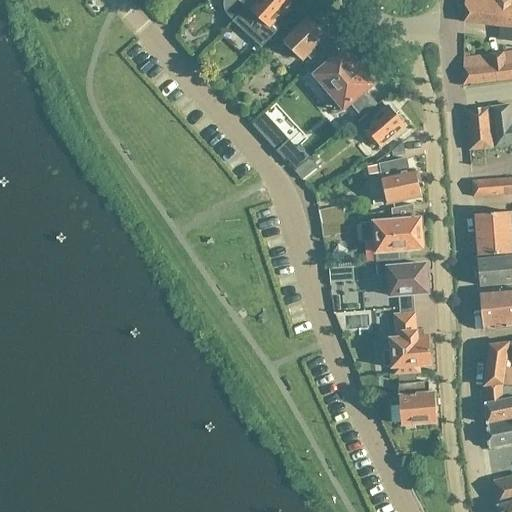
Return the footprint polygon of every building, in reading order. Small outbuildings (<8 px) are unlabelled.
[(223,7),(224,13),(226,18),(232,23),(251,2),(250,1),(250,0),(224,0),(223,3),(223,7)] [(288,21),(289,22),(294,17),(293,16),(286,9),(290,5),(287,2),(288,1),(287,0),(259,0),(255,5),(251,2),(232,23),(233,23),(237,27),(261,49),(268,42),(288,21)] [(511,29),(511,0),(504,0),(464,0),(463,24),(511,29)] [(288,21),(268,42),(278,51),(283,45),(301,62),(306,57),(312,63),(312,64),(328,47),(322,42),(325,38),(307,20),(300,27),(296,23),(293,26),(289,22),(288,21)] [(328,47),(312,64),(319,72),(314,77),(343,111),(371,87),(342,53),(338,56),(330,48),(329,49),(328,47)] [(511,53),(463,59),(462,86),(511,80),(511,53)] [(493,149),(493,150),(511,147),(511,125),(511,126),(508,106),(491,109),(496,148),(493,149)] [(368,115),(358,123),(361,127),(379,149),(404,128),(402,125),(402,122),(398,118),(396,117),(388,108),(373,121),(368,115)] [(465,112),(468,152),(492,150),(489,109),(465,112)] [(350,136),(361,127),(358,123),(357,122),(347,131),(350,136)] [(284,160),(294,170),(308,159),(298,148),(284,160)] [(310,160),(294,173),(301,182),(317,169),(310,160)] [(420,199),(414,172),(408,173),(405,161),(367,169),(369,176),(379,174),(386,206),(420,199)] [(511,179),(496,181),(497,197),(511,196),(511,179)] [(376,264),(398,262),(405,261),(404,252),(421,250),(419,220),(413,221),(412,206),(390,211),(391,219),(404,218),(404,222),(360,226),(362,243),(374,242),(376,264)] [(321,226),(345,221),(342,207),(318,212),(321,226)] [(475,237),(511,234),(511,228),(510,228),(509,214),(474,216),(475,237)] [(348,234),(345,221),(321,226),(320,226),(323,240),(348,234)] [(511,234),(475,237),(477,258),(511,255),(511,248),(511,240),(511,234)] [(511,258),(478,262),(480,288),(511,285),(511,258)] [(398,262),(376,264),(377,278),(387,277),(389,298),(427,295),(425,266),(399,268),(398,262)] [(351,283),(353,282),(353,281),(352,269),(328,270),(329,284),(351,283)] [(481,310),(511,307),(511,288),(479,293),(481,310)] [(511,307),(481,310),(484,332),(511,328),(511,307)] [(391,368),(391,369),(395,369),(396,378),(422,375),(421,367),(430,366),(428,338),(422,338),(422,332),(415,333),(413,315),(393,317),(395,340),(389,341),(389,353),(383,353),(384,369),(391,368)] [(340,340),(384,339),(383,317),(339,318),(340,340)] [(511,343),(508,344),(502,386),(502,388),(511,388),(511,343)] [(488,347),(483,388),(502,386),(508,344),(488,347)] [(401,427),(404,426),(436,424),(434,396),(428,396),(427,384),(415,385),(414,376),(396,378),(401,427)] [(362,381),(367,392),(390,391),(389,379),(362,381)] [(511,388),(502,388),(502,386),(483,388),(486,426),(511,420),(511,388)] [(511,421),(486,427),(488,451),(511,445),(511,421)] [(497,508),(511,502),(511,476),(492,483),(497,508)] [(511,511),(511,502),(497,508),(498,511),(511,511)]
